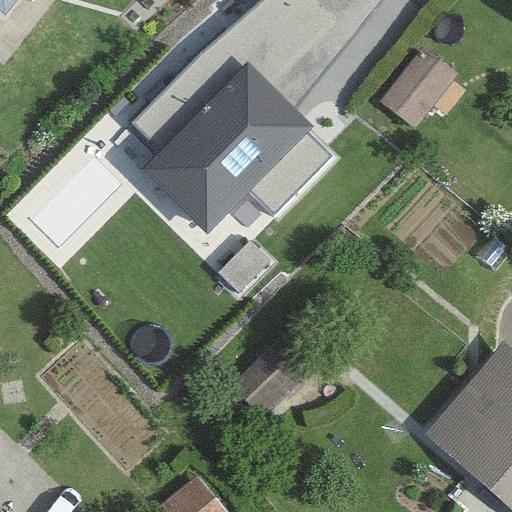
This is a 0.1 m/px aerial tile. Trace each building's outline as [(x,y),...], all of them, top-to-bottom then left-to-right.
[(0,0),(0,23),(19,0),(0,0)] [(281,72),(294,86),(391,0),(265,0),(221,39),(264,87),(281,72)] [(416,132),(453,81),(417,55),(380,105),(416,132)] [(306,134),(248,78),(149,180),(208,236),(306,134)] [(307,373),(283,344),(231,387),(255,415),(307,373)] [(505,511),(511,511),(511,364),(500,354),(424,438),(505,511)] [(167,498),(178,511),(229,511),(200,473),(167,498)]
